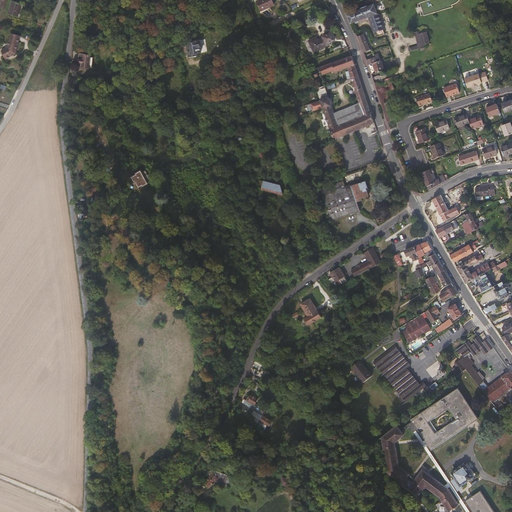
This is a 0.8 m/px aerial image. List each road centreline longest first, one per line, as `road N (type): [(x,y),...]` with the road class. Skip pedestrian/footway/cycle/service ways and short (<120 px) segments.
road 1 (unclassified): [(75,0),(64,120),(91,370),(84,511)]
road 2 (unclassified): [(154,511),(196,473),(279,307),(415,205)]
road 3 (tertiary): [(415,205),(334,0)]
road 4 (residential): [(415,163),(401,126),(511,89)]
road 5 (tertiary): [(511,359),(432,235)]
road 6 (unclassified): [(0,131),(61,0)]
